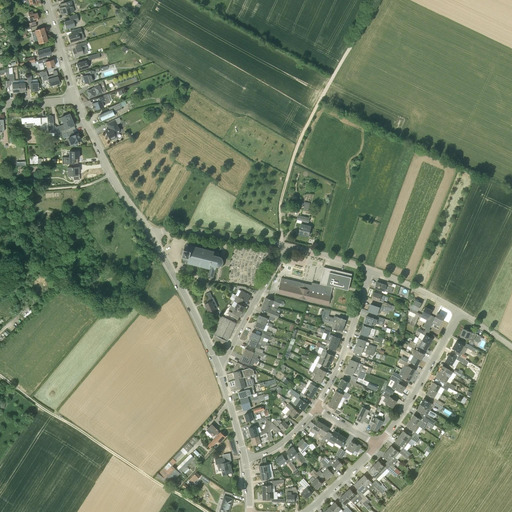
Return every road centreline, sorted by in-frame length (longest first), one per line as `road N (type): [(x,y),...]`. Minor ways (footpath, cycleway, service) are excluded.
road 1 (track): [(376,0),(292,159),(279,208),(281,245)]
road 2 (track): [(207,511),(0,375)]
road 3 (residential): [(152,236),(109,174),(73,99)]
road 4 (residential): [(377,445),(459,311)]
road 5 (residential): [(317,407),(371,269)]
road 6 (residential): [(218,368),(152,236)]
road 7 (unclassified): [(218,368),(285,246)]
road 8 (unclassified): [(285,246),(182,229),(152,236)]
